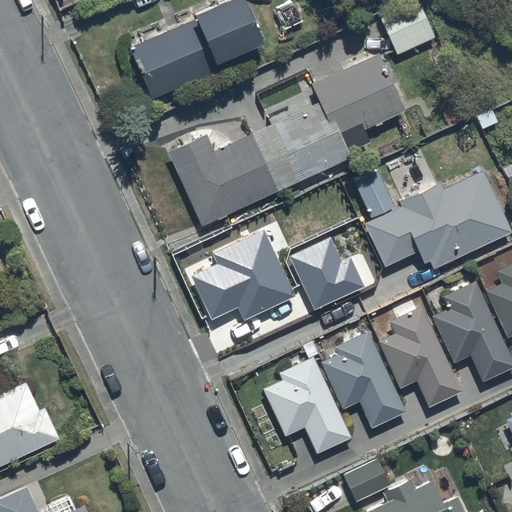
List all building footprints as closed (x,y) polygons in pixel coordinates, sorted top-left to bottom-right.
[(127,45),(149,96),(262,48),(241,0),(211,0),(189,10),(192,17),(127,45)] [(398,0),(375,11),(395,52),(433,34),(417,0),(398,0)] [(165,148),(199,223),(215,215),(216,217),(225,213),(224,212),(349,155),(346,149),(367,139),(362,126),(372,122),(373,125),(381,121),(379,118),(402,108),(376,49),(307,80),(316,99),(211,147),(203,131),(165,148)] [(511,161),(501,166),(508,182),(511,180),(511,161)] [(375,167),(351,179),(368,215),(392,204),(375,167)] [(361,221),(382,264),(415,248),(422,261),(428,258),(432,267),(510,230),(480,167),(441,186),(437,178),(395,198),(398,203),(361,221)] [(232,242),(216,249),(245,312),(238,315),(250,341),(295,319),(283,295),(306,284),(319,310),(380,281),(371,260),(319,283),(310,262),(316,259),(318,263),(324,260),(312,233),(334,224),(326,205),(302,215),(303,218),(297,220),(296,218),(234,245),(232,242)] [(511,332),(511,259),(495,267),(500,279),(482,287),(504,336),(511,332)] [(479,379),(511,363),(511,361),(473,277),(439,293),(445,305),(428,312),(451,360),(467,353),(479,379)] [(426,403),(459,388),(419,303),(386,318),(392,330),(375,338),(397,386),(415,378),(426,403)] [(369,426),(405,409),(366,326),(330,343),(333,350),(318,357),(340,405),(356,398),(369,426)] [(314,451),(349,434),(311,354),(316,351),(310,338),(299,343),(306,356),(276,370),(279,376),(260,385),(282,433),(301,424),(314,451)] [(0,461),(56,435),(42,404),(36,407),(23,378),(0,389),(0,461)] [(511,411),(502,416),(511,436),(511,411)] [(379,487),(389,483),(376,455),(340,472),(353,499),(379,487)] [(389,483),(379,487),(385,498),(361,509),(362,511),(462,511),(454,493),(451,494),(442,475),(431,480),(429,476),(412,485),(407,474),(389,483)] [(86,511),(81,501),(58,511),(36,511),(23,483),(0,493),(0,511),(86,511)]
